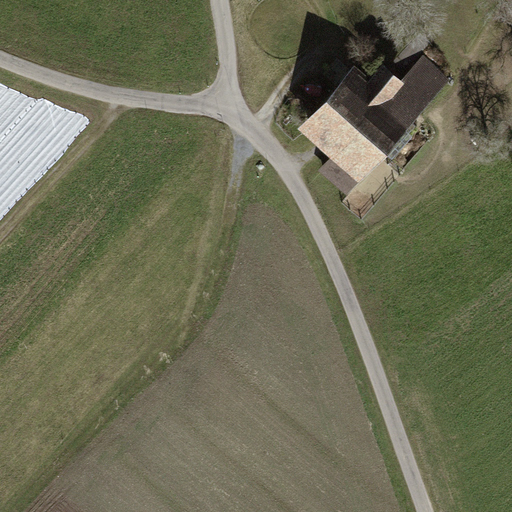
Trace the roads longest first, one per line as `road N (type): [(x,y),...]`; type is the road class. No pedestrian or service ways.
road 1 (unclassified): [(233,107),(266,135),(303,188),(430,511)]
road 2 (unclassified): [(233,107),(134,100),(0,62)]
road 3 (track): [(0,242),(134,100)]
